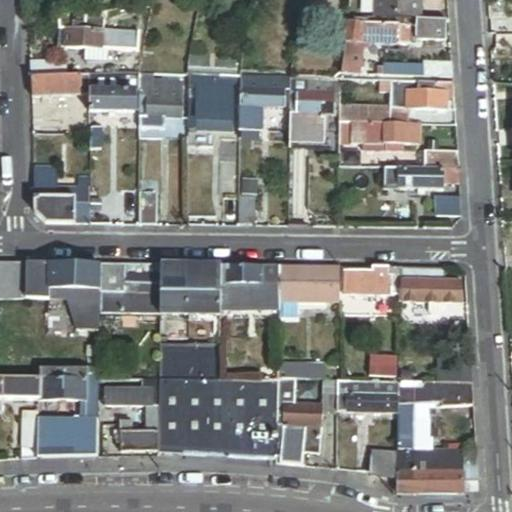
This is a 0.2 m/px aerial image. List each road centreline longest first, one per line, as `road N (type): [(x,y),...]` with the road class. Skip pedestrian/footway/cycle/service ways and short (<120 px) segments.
road 1 (residential): [(486,255),(17,245)]
road 2 (residential): [(500,511),(486,255)]
road 3 (residential): [(486,255),(470,0)]
road 4 (residential): [(4,0),(17,245)]
road 5 (tertiary): [(259,511),(22,511)]
